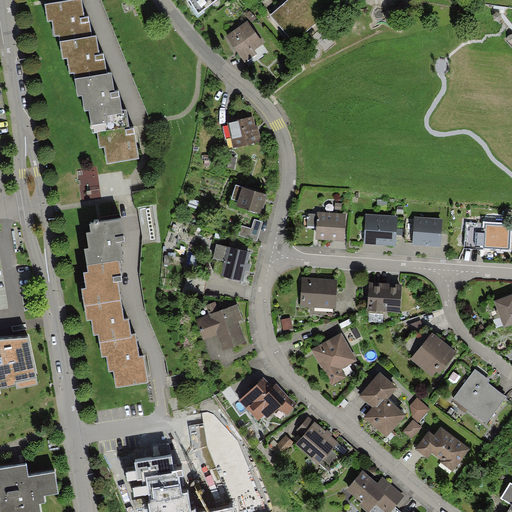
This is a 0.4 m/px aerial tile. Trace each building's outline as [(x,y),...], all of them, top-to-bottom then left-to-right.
[(81,0),(79,0),(46,5),(47,12),(51,11),(55,39),(60,38),(61,43),(93,38),(91,19),(85,20),(84,13),(81,0)] [(191,0),(199,12),(218,0),(191,0)] [(294,45),(348,0),(291,0),(270,17),(294,45)] [(259,44),(244,21),(224,35),(239,58),(259,44)] [(93,38),(61,43),(63,59),(70,58),(73,79),(109,74),(108,67),(106,53),(102,54),(99,37),(93,38)] [(109,74),(73,79),(76,96),(83,95),(86,116),(90,115),(122,111),(121,104),(118,90),(114,90),(112,74),(109,74)] [(122,111),(90,115),(93,135),(98,135),(100,149),(105,149),(107,166),(140,161),(135,126),(131,126),(130,120),(128,110),(122,111)] [(255,118),(231,123),(232,128),(227,129),(230,145),(235,144),(236,147),(259,143),(255,118)] [(82,200),(101,199),(99,175),(81,176),(82,200)] [(267,196),(236,186),(231,205),(261,215),(267,196)] [(340,235),(341,213),(315,212),(314,234),(340,235)] [(122,217),(90,223),(92,232),(87,233),(90,248),(85,248),(88,264),(119,259),(119,260),(124,259),(122,249),(121,240),(125,240),(122,217)] [(398,218),(369,217),(368,243),(396,244),(398,218)] [(237,235),(254,240),(260,221),(252,218),(249,227),(240,225),(237,235)] [(443,221),(414,219),(413,245),(442,247),(443,221)] [(506,224),(482,223),(481,244),(505,246),(506,224)] [(222,257),(219,272),(240,277),(246,251),(214,244),(211,255),(222,257)] [(119,259),(88,264),(89,271),(84,271),(87,287),(82,288),(85,305),(121,299),(121,295),(118,280),(123,279),(119,260),(119,259)] [(183,289),(200,292),(204,275),(187,271),(183,289)] [(332,279),(299,278),(298,304),(331,305),(332,279)] [(367,283),(365,307),(368,308),(367,317),(377,317),(378,308),(395,309),(397,285),(367,283)] [(494,299),(502,323),(511,319),(511,294),(511,293),(494,299)] [(121,299),(85,305),(88,321),(92,321),(94,336),(99,336),(100,343),(132,338),(130,329),(129,320),(125,321),(121,299)] [(220,347),(241,341),(234,319),(239,318),(234,304),(214,310),(212,302),(204,304),(207,314),(197,317),(202,335),(215,331),(220,347)] [(337,366),(351,359),(337,333),(309,348),(329,383),(342,376),(337,366)] [(448,350),(428,333),(409,355),(429,372),(448,350)] [(1,338),(0,338),(0,386),(16,383),(16,387),(38,383),(28,336),(1,338)] [(132,338),(100,343),(103,360),(107,359),(110,374),(114,374),(117,390),(148,385),(145,365),(144,358),(140,359),(136,337),(132,338)] [(451,397),(484,421),(503,394),(485,381),(487,379),(473,368),(451,397)] [(363,416),(383,432),(400,413),(381,397),(392,385),(377,372),(358,395),(371,407),(363,416)] [(254,384),(238,398),(255,417),(261,412),(263,414),(277,403),(265,389),(261,392),(254,384)] [(283,399),(273,411),(280,417),(289,405),(283,399)] [(405,410),(417,420),(426,409),(415,399),(405,410)] [(300,434),(294,441),(316,460),(333,441),(306,417),(295,429),(300,434)] [(411,421),(402,432),(409,438),(418,427),(411,421)] [(449,466),(463,448),(437,427),(431,435),(426,432),(414,447),(424,454),(428,449),(449,466)] [(254,436),(249,429),(244,433),(249,440),(254,436)] [(290,443),(283,436),(272,447),(279,454),(290,443)] [(172,454),(134,460),(137,476),(141,475),(144,490),(148,489),(150,503),(151,503),(184,497),(179,470),(175,471),(174,465),(172,454)] [(0,511),(40,511),(39,502),(45,501),(44,494),(58,492),(55,470),(29,474),(27,462),(0,466),(0,511)] [(374,483),(360,470),(343,488),(366,508),(373,500),(385,510),(399,495),(380,477),(374,483)] [(511,511),(511,482),(507,480),(498,497),(511,504),(511,508),(509,511),(511,511)] [(184,497),(151,503),(152,511),(230,511),(231,511),(226,511),(190,511),(190,508),(188,496),(184,497)]
